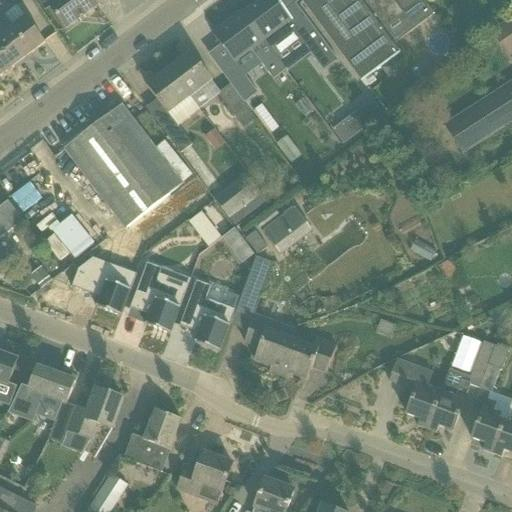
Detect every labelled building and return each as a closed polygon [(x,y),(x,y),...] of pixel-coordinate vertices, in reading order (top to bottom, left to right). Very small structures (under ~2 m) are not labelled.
[(55,0),(48,5),(66,30),(97,7),(91,0),(55,0)] [(243,14),(289,75),(290,75),(279,60),(301,43),(325,74),(339,63),(296,5),(286,13),(276,0),(265,0),(245,15),(243,13),(243,14)] [(359,0),(305,0),(302,3),(314,19),(361,83),(400,54),(383,31),(363,5),(359,0)] [(369,0),(363,5),(383,31),(400,18),(411,32),(434,16),(423,0),(422,0),(369,0)] [(289,76),(289,75),(243,14),(213,36),(236,67),(253,54),(261,65),(275,83),(287,73),(289,76)] [(4,16),(0,18),(0,30),(24,63),(29,59),(27,57),(45,44),(26,18),(13,28),(4,16)] [(477,28),(485,38),(499,27),(492,16),(477,28)] [(20,66),(24,63),(0,30),(0,77),(0,78),(18,65),(20,66)] [(473,49),(464,55),(463,56),(471,68),(483,59),(475,48),(473,49)] [(190,98),(213,81),(191,53),(169,70),(190,98)] [(381,69),(389,80),(396,75),(397,68),(392,61),(381,69)] [(190,98),(169,70),(147,88),(168,115),(190,98)] [(246,105),(259,96),(240,70),(227,80),(246,105)] [(511,85),(445,129),(463,157),(506,129),(511,137),(511,136),(511,85)] [(252,118),(230,86),(220,93),(218,95),(219,96),(240,126),(252,118)] [(373,101),(351,117),(362,132),(384,116),(373,101)] [(169,169),(122,107),(64,150),(124,230),(169,197),(157,179),(169,169)] [(192,146),(177,126),(166,134),(181,154),(192,146)] [(225,145),(215,131),(205,139),(215,153),(225,145)] [(302,157),(287,138),(277,146),(291,165),(302,157)] [(235,227),(248,217),(243,210),(262,197),(246,175),(214,199),(235,227)] [(274,181),(263,189),(270,198),(281,190),(274,181)] [(32,184),(13,195),(21,210),(41,199),(32,184)] [(0,239),(23,221),(8,202),(0,208),(0,239)] [(280,256),(313,233),(294,207),(262,231),(264,232),(262,233),(280,256)] [(188,223),(198,236),(211,226),(201,213),(188,223)] [(52,232),(55,236),(70,255),(75,262),(95,247),(71,217),(52,232)] [(235,230),(223,239),(229,247),(241,238),(235,230)] [(60,262),(70,255),(55,236),(45,243),(60,262)] [(97,308),(121,317),(137,275),(93,259),(79,271),(72,288),(100,298),(97,308)] [(437,269),(451,295),(467,286),(454,260),(437,269)] [(146,326),(170,335),(186,293),(158,282),(162,269),(148,264),(131,309),(149,316),(146,326)] [(52,281),(42,268),(30,277),(41,290),(52,281)] [(195,344),(220,353),(236,311),(240,299),(212,287),(197,282),(180,327),(199,334),(195,344)] [(505,309),(495,315),(503,322),(505,309)] [(274,374),(279,376),(292,341),(296,332),(275,324),(255,317),(252,324),(245,343),(259,349),(255,361),(276,369),(274,374)] [(395,328),(381,322),(377,334),(391,339),(395,328)] [(312,368),(327,374),(337,347),(317,340),(313,349),(292,341),(279,376),(284,378),(286,373),(308,381),(312,368)] [(480,389),(496,347),(494,347),(488,365),(477,362),(469,385),(480,389)] [(509,352),(496,347),(480,389),(491,393),(499,370),(502,371),(509,352)] [(0,383),(8,387),(17,361),(0,354),(0,383)] [(416,391),(406,415),(420,421),(418,427),(427,431),(442,393),(428,388),(433,373),(398,360),(389,382),(416,391)] [(75,382),(38,368),(30,389),(22,386),(9,414),(33,424),(36,415),(43,396),(67,405),(75,382)] [(442,393),(427,431),(437,434),(439,428),(453,433),(467,394),(445,385),(442,393)] [(124,400),(96,390),(88,413),(75,408),(74,411),(66,432),(68,433),(62,446),(80,455),(89,441),(91,441),(97,425),(112,431),(124,400)] [(486,401),(472,440),(486,445),(483,452),(493,455),(506,418),(493,413),(496,405),(486,401)] [(124,460),(151,470),(162,474),(170,452),(181,421),(155,412),(144,441),(132,437),(124,460)] [(504,452),(511,454),(511,419),(506,418),(493,455),(502,459),(504,452)] [(0,438),(0,463),(10,443),(0,438)] [(217,506),(221,493),(222,493),(233,465),(204,454),(197,473),(186,469),(178,492),(217,506)] [(99,511),(112,511),(115,508),(129,486),(111,475),(91,506),(99,511)] [(286,511),(294,492),(278,486),(280,483),(269,479),(268,482),(265,481),(253,511),(286,511)] [(35,511),(38,507),(0,488),(0,511),(35,511)] [(236,491),(227,488),(225,495),(233,498),(236,491)]
